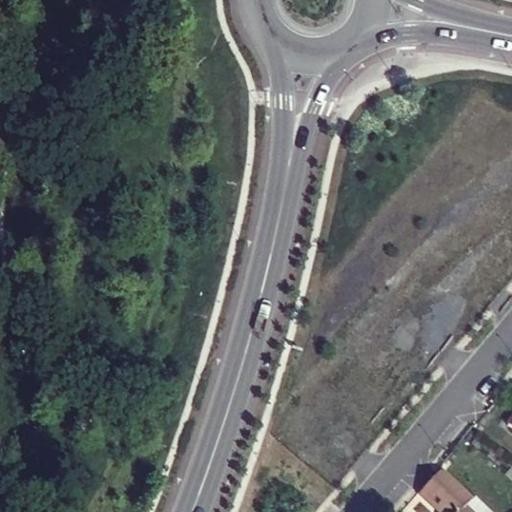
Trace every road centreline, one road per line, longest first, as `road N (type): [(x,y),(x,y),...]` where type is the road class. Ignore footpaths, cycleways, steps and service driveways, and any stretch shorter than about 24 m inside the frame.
road 1 (tertiary): [(283,185),(248,340),(191,511)]
road 2 (residential): [(356,511),(511,327)]
road 3 (tertiary): [(266,32),(278,76),(283,185)]
road 4 (tertiary): [(283,185),(343,46)]
road 5 (secondary): [(354,38),(415,28),(498,32)]
